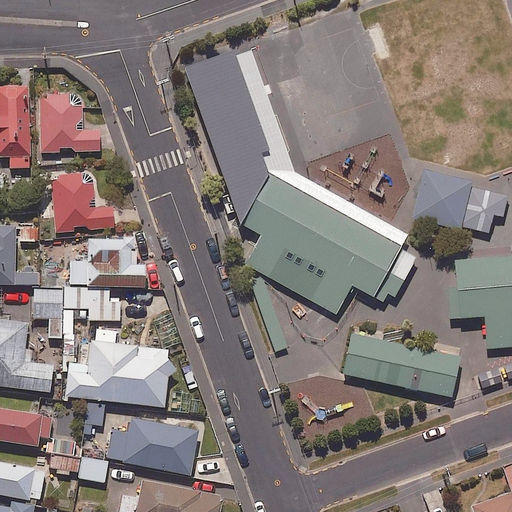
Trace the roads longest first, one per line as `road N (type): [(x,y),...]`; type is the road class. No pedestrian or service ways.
road 1 (residential): [(115,23),(281,504)]
road 2 (residential): [(511,424),(281,504)]
